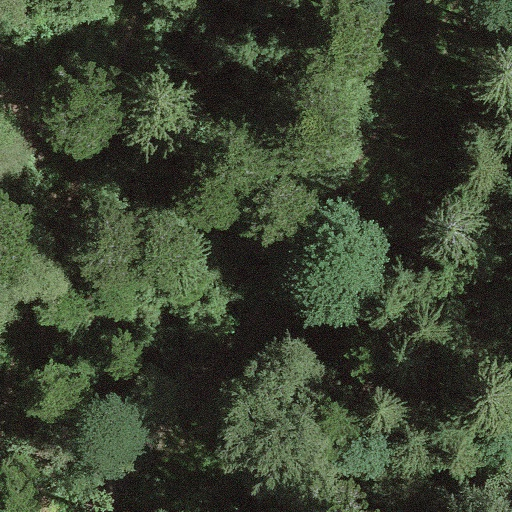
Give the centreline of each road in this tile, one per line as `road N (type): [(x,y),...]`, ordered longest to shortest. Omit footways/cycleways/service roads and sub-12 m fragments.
road 1 (track): [(454,0),(305,288),(229,374),(121,470),(102,511)]
road 2 (track): [(97,0),(0,379)]
